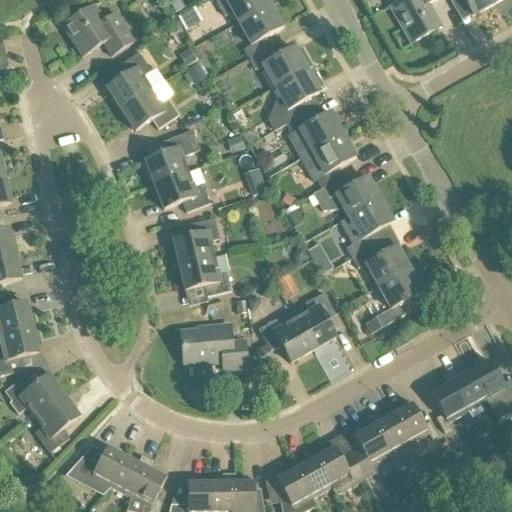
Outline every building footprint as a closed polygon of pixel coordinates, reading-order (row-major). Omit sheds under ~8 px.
[(238,27),(269,9),(263,0),(212,0),(224,21),(232,16),(238,27)] [(411,48),(439,32),(426,9),(439,1),(438,0),(409,0),(390,11),(411,48)] [(472,21),(495,8),(490,0),(447,0),(452,9),(462,3),(472,21)] [(490,0),(495,8),(508,0),(490,0)] [(170,7),(175,15),(182,11),(177,3),(170,7)] [(265,42),(282,32),(269,9),(238,27),(251,49),(243,54),(248,64),(270,52),(265,42)] [(111,60),(133,46),(115,18),(104,25),(94,10),(62,31),(82,61),(103,48),(111,60)] [(262,70),(275,92),(313,71),(312,70),(311,71),(301,52),(295,55),(293,52),(276,62),(270,52),(248,64),(254,74),(262,70)] [(192,54),(190,55),(189,54),(179,59),(185,70),(197,63),(192,54)] [(151,94),(142,80),(149,76),(138,58),(117,72),(123,81),(106,92),(121,114),(151,94)] [(194,89),(206,82),(198,68),(185,76),(194,89)] [(313,71),(275,92),(280,102),(275,104),(267,125),(274,135),(285,129),(307,117),(301,107),(319,97),(317,94),(323,91),(312,72),(313,71)] [(160,108),(151,94),(121,114),(135,136),(151,125),(158,134),(178,121),(167,103),(160,108)] [(307,117),(285,129),(290,138),(287,140),(300,164),(343,140),(330,117),(312,127),(307,117)] [(144,166),(154,190),(187,177),(181,161),(199,155),(192,135),(159,148),(163,158),(144,166)] [(259,141),(256,137),(249,135),(241,140),(247,149),(259,141)] [(231,158),(245,153),(240,140),(226,146),(231,158)] [(317,185),(321,193),(343,181),(338,172),(355,162),(343,140),(300,164),(313,187),(317,185)] [(255,200),(265,196),(257,174),(247,178),(255,200)] [(193,192),(187,177),(154,190),(163,214),(182,207),(186,217),(209,208),(202,189),(193,192)] [(321,193),(312,198),(322,216),(336,214),(342,211),(348,222),(379,205),(366,182),(349,192),(343,181),(321,193)] [(0,210),(10,208),(4,183),(0,183),(0,210)] [(290,211),(295,203),(286,198),(281,206),(290,211)] [(392,227),(379,205),(348,222),(360,245),(345,253),(351,263),(373,251),(367,241),(392,227)] [(301,228),(304,218),(300,211),(287,219),(294,232),(301,228)] [(173,245),(179,270),(214,262),(210,246),(218,244),(214,223),(189,229),(192,240),(173,245)] [(0,261),(14,258),(8,233),(0,235),(0,261)] [(296,268),(308,262),(302,251),(294,255),(293,262),(296,268)] [(379,261),(373,251),(351,263),(357,273),(365,269),(377,291),(409,274),(396,251),(379,261)] [(0,261),(0,300),(3,300),(1,288),(20,284),(14,258),(0,261)] [(217,278),(214,262),(179,270),(185,295),(204,291),(207,302),(231,296),(226,275),(217,278)] [(321,280),(329,275),(324,265),(316,270),(321,280)] [(421,296),(409,274),(377,291),(390,314),(375,322),(381,332),(410,316),(404,306),(421,296)] [(286,302),(298,296),(288,279),(276,285),(286,302)] [(325,325),(335,319),(323,297),(305,308),(309,315),(295,323),(312,355),(335,342),(325,325)] [(3,300),(0,300),(0,339),(32,332),(26,307),(6,312),(3,300)] [(257,312),(260,307),(258,301),(247,304),(250,315),(257,312)] [(236,317),(245,317),(244,305),(235,306),(236,317)] [(312,355),(295,323),(281,332),(276,324),(258,334),(270,356),(280,350),(290,367),(312,355)] [(223,375),(247,372),(244,345),(231,346),(229,330),(197,333),(197,335),(180,337),(183,368),(205,366),(206,368),(222,367),(223,375)] [(0,339),(0,380),(21,375),(18,362),(38,358),(32,332),(0,339)] [(317,362),(327,384),(348,374),(338,352),(317,362)] [(489,364),(469,376),(486,406),(497,399),(503,410),(510,412),(511,411),(511,390),(510,387),(504,391),(489,364)] [(467,417),(486,406),(469,376),(458,382),(454,375),(443,381),(447,388),(450,387),(467,417)] [(35,422),(63,401),(48,380),(32,392),(24,381),(4,396),(11,405),(9,407),(17,419),(27,412),(35,422)] [(448,428),(467,417),(450,387),(447,388),(430,398),(442,419),(435,423),(444,437),(451,433),(448,428)] [(63,433),(78,422),(63,401),(35,422),(42,432),(35,437),(49,457),(69,443),(63,433)] [(431,444),(438,440),(430,426),(423,430),(411,408),(391,419),(409,450),(428,439),(431,444)] [(390,460),(409,450),(391,419),(381,425),(377,418),(365,424),(370,432),(372,430),(390,460)] [(390,460),(372,430),(370,432),(353,441),(359,452),(350,458),(364,484),(379,476),(379,472),(377,467),(390,460)] [(500,462),(511,455),(505,443),(493,449),(500,462)] [(110,492),(127,462),(106,451),(104,457),(92,450),(67,477),(106,497),(110,492)] [(334,452),(317,461),(314,462),(331,493),(335,500),(364,484),(350,458),(340,463),(334,452)] [(312,503),(331,493),(314,462),(317,461),(313,454),(302,460),(306,467),(295,473),(312,503)] [(146,472),(148,473),(152,466),(141,460),(137,467),(127,462),(110,492),(130,502),(146,472)] [(468,464),(459,469),(469,488),(479,483),(472,471),(471,471),(468,464)] [(166,482),(148,473),(146,472),(130,502),(148,511),(160,511),(162,506),(156,502),(166,482)] [(296,511),(312,503),(295,473),(275,484),(286,503),(279,506),(280,511),(296,511)] [(231,511),(231,487),(234,487),(234,478),(222,478),(222,487),(210,487),(209,511),(231,511)] [(443,507),(455,500),(445,483),(433,490),(443,507)] [(254,486),(234,487),(231,487),(231,511),(261,511),(261,509),(254,510),(254,486)] [(209,511),(210,487),(187,487),(187,510),(171,510),(170,511),(209,511)] [(421,511),(427,511),(432,509),(425,496),(415,501),(421,511)]
